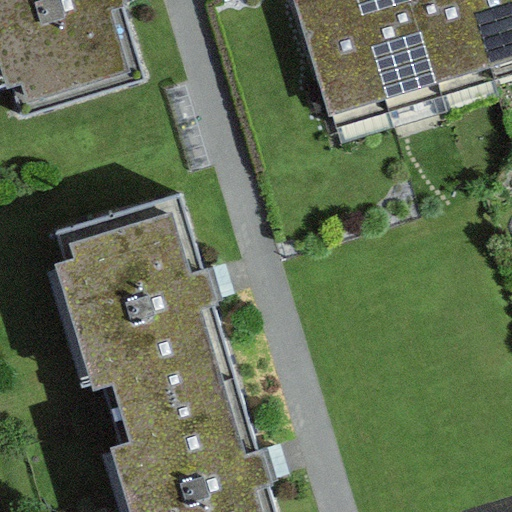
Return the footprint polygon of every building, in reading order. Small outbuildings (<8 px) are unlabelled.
[(130,84),(103,0),(0,0),(0,105),(6,124),(130,84)] [(387,95),(357,0),(305,0),(301,1),(334,111),(387,95)] [(357,0),(387,95),(439,79),(415,0),(357,0)] [(415,0),(439,79),(492,63),(472,0),(415,0)] [(511,0),(472,0),(492,63),(511,57),(511,0)] [(258,511),(160,201),(34,240),(120,511),(258,511)]
